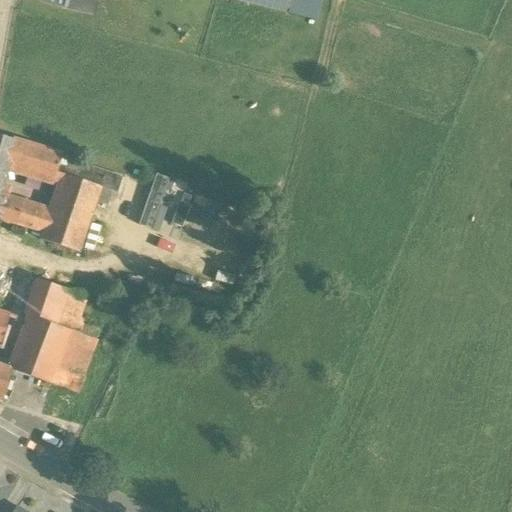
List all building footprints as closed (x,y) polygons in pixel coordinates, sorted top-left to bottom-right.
[(31,0),(81,13),(85,0),(31,0)] [(85,0),(81,13),(89,15),(99,0),(85,0)] [(290,0),(230,0),(286,14),(290,0)] [(11,140),(0,136),(0,167),(4,169),(4,166),(11,140)] [(62,156),(11,140),(4,166),(53,181),(61,158),(62,156)] [(105,173),(61,158),(53,181),(60,183),(63,175),(101,189),(106,190),(106,186),(101,184),(105,173)] [(122,180),(105,173),(101,184),(106,186),(106,190),(117,194),(122,180)] [(101,189),(63,175),(60,183),(49,214),(42,233),(39,241),(78,254),(101,189)] [(35,210),(0,198),(0,219),(15,225),(29,229),(35,210)] [(49,214),(35,210),(29,229),(42,233),(49,214)] [(29,229),(15,225),(13,232),(39,241),(42,233),(29,229)] [(68,291),(36,279),(25,315),(57,326),(68,291)] [(82,296),(68,291),(57,326),(70,331),(80,335),(83,325),(82,296)] [(0,343),(9,316),(0,313),(0,343)] [(57,326),(25,315),(24,316),(26,317),(8,368),(12,370),(12,371),(50,385),(52,380),(56,368),(70,331),(57,326)] [(99,332),(83,325),(80,335),(95,341),(99,332)] [(80,335),(70,331),(56,368),(84,377),(95,341),(80,335)] [(8,368),(0,365),(0,400),(2,401),(12,371),(12,370),(8,368)] [(84,377),(56,368),(52,380),(80,388),(84,377)]
